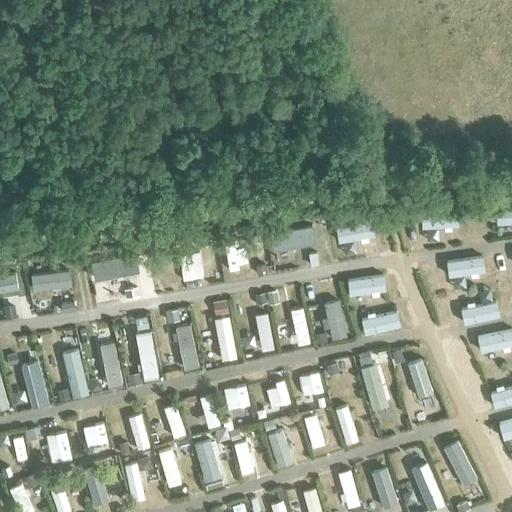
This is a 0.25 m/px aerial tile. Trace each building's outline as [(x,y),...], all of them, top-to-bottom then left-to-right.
[(491,212),(460,213),(461,225),(492,223),(491,212)] [(441,217),(407,219),(408,231),(442,228),(441,217)] [(367,221),(332,227),(334,238),(369,233),(367,221)] [(289,234),(253,242),(257,260),(283,254),(283,250),(292,248),(289,234)] [(228,275),(239,274),(236,256),(241,255),(240,247),(235,248),(234,242),(223,244),(228,275)] [(181,254),(186,285),(198,282),(193,252),(181,254)] [(138,258),(144,289),(156,286),(153,270),(157,269),(155,260),(151,261),(150,255),(138,258)] [(101,262),(108,291),(119,288),(115,270),(119,269),(118,266),(115,267),(113,259),(101,262)] [(508,266),(475,272),(478,284),(510,277),(508,266)] [(63,271),(68,302),(80,300),(77,282),(80,281),(79,275),(75,276),(74,269),(63,271)] [(22,315),(13,274),(0,277),(0,284),(8,318),(22,315)] [(32,275),(20,279),(27,309),(40,306),(32,275)] [(457,276),(424,281),(426,293),(459,287),(457,276)] [(381,287),(348,293),(350,304),(383,299),(381,287)] [(511,287),(492,291),(494,302),(511,299),(511,287)] [(469,295),(436,300),(438,312),(471,306),(469,295)] [(332,338),(347,335),(339,299),(324,302),(327,316),(322,317),(324,328),(330,327),(332,338)] [(400,304),(369,311),(372,322),(402,316),(400,304)] [(298,344),(309,341),(303,306),(290,308),(295,333),(291,333),(292,338),(297,337),(298,344)] [(255,314),(262,349),(274,347),(267,312),(255,314)] [(214,317),(222,359),(236,356),(229,315),(214,317)] [(184,368),(198,365),(190,323),(176,326),(177,331),(172,332),(174,340),(178,339),(184,368)] [(144,379),(159,376),(150,330),(135,333),(144,379)] [(100,344),(108,386),(122,384),(114,341),(100,344)] [(63,352),(73,395),(88,391),(78,349),(63,352)] [(490,350),(457,358),(460,370),(493,361),(490,350)] [(47,399),(37,362),(24,366),(33,402),(47,399)] [(388,403),(376,363),(361,367),(373,408),(388,403)] [(269,373),(276,408),(288,406),(281,371),(269,373)] [(497,371),(465,377),(467,387),(499,382),(497,371)] [(403,392),(416,427),(428,423),(415,387),(403,392)] [(236,394),(241,422),(253,420),(247,392),(236,394)] [(200,396),(208,426),(220,423),(212,393),(200,396)] [(164,407),(174,436),(185,432),(176,403),(164,407)] [(335,408),(346,442),(357,439),(352,418),(355,417),(353,410),(349,411),(347,404),(335,408)] [(129,416),(138,448),(149,444),(140,413),(129,416)] [(304,416),(312,446),(324,443),(319,424),(322,423),(321,419),(318,420),(316,413),(304,416)] [(89,423),(97,453),(108,450),(101,420),(89,423)] [(268,430),(279,466),(293,462),(288,443),(291,442),(289,434),(285,435),(283,425),(268,430)] [(51,431),(58,464),(69,461),(63,429),(51,431)] [(9,435),(15,465),(27,463),(21,432),(9,435)] [(448,483),(473,472),(468,461),(457,435),(446,440),(449,448),(445,450),(453,468),(443,472),(448,483)] [(194,441),(204,474),(216,471),(210,453),(215,451),(211,438),(207,439),(206,437),(194,441)] [(234,443),(242,473),(254,469),(246,440),(234,443)] [(159,451),(169,485),(181,481),(171,447),(159,451)] [(409,453),(420,484),(430,481),(420,450),(409,453)] [(135,461),(122,466),(130,501),(144,497),(135,461)] [(395,495),(386,466),(374,469),(379,485),(375,486),(378,495),(382,494),(384,499),(395,495)] [(88,472),(97,502),(108,499),(103,481),(107,480),(105,472),(101,473),(99,468),(88,472)] [(359,503),(350,469),(338,472),(344,493),(340,494),(342,500),(346,499),(348,506),(359,503)] [(47,478),(58,511),(66,511),(71,510),(63,489),(68,487),(66,483),(62,485),(58,474),(47,478)] [(322,511),(314,481),(302,484),(306,501),(303,502),(305,511),(309,511),(322,511)] [(10,488),(20,511),(33,511),(26,495),(31,493),(28,487),(24,489),(22,483),(10,488)] [(443,490),(451,511),(456,511),(463,509),(454,486),(443,490)] [(286,511),(282,499),(271,503),(273,511),(286,511)]
